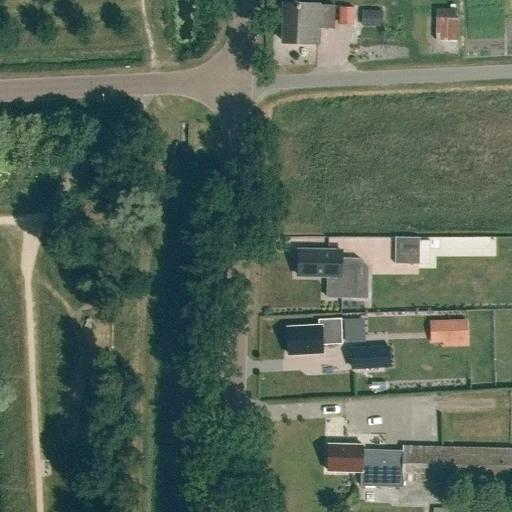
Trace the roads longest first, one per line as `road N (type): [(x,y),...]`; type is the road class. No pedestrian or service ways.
road 1 (unclassified): [(230,511),(241,79)]
road 2 (unclassified): [(241,79),(511,69)]
road 3 (unclassified): [(0,89),(241,79)]
